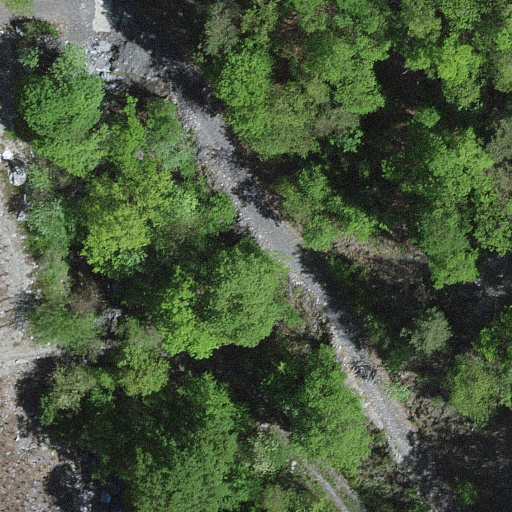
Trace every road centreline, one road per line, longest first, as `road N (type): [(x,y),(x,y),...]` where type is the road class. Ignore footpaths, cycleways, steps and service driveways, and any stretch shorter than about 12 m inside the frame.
road 1 (track): [(0,14),(77,7),(114,18),(181,61),(259,206),(448,511)]
road 2 (track): [(351,511),(233,367)]
